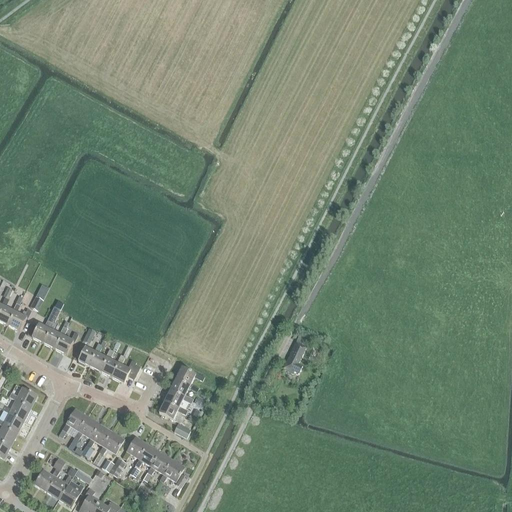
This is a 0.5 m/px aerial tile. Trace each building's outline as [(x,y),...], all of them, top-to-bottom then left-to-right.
[(7,301),(12,292),(7,289),(2,299),(5,300),(7,301)] [(0,315),(3,309),(5,309),(9,302),(7,301),(5,300),(1,307),(0,306),(0,315)] [(32,311),(37,314),(42,303),(37,300),(32,311)] [(60,312),(63,305),(58,302),(54,309),(60,312)] [(0,315),(0,324),(8,328),(15,314),(16,315),(20,308),(19,307),(16,306),(12,313),(5,309),(3,309),(0,315)] [(32,340),(43,346),(50,332),(52,333),(56,325),(54,325),(60,312),(54,309),(44,329),(39,326),(32,340)] [(15,314),(8,328),(19,334),(26,320),(27,321),(31,313),(27,311),(23,319),(16,315),(15,314)] [(43,346),(54,352),(61,338),(63,339),(67,331),(63,329),(59,336),(52,333),(50,332),(43,346)] [(81,344),(88,348),(95,334),(89,330),(81,344)] [(61,338),(54,352),(66,357),(73,344),(74,345),(78,337),(74,335),(70,342),(63,339),(61,338)] [(299,376),(302,368),(298,366),(306,350),(295,345),(283,371),(293,376),(294,374),(299,376)] [(78,363),(89,369),(96,355),(98,356),(102,348),(98,346),(94,354),(85,349),(78,363)] [(89,369),(100,375),(107,361),(109,362),(113,354),(109,351),(105,359),(98,356),(96,355),(89,369)] [(100,375),(112,380),(119,366),(121,367),(125,359),(120,357),(116,365),(109,362),(107,361),(100,375)] [(119,366),(112,380),(123,386),(127,379),(134,382),(140,370),(135,367),(136,365),(132,363),(127,371),(121,367),(119,366)] [(181,370),(176,381),(189,388),(190,386),(194,379),(202,384),(204,379),(196,375),(195,376),(181,370)] [(176,381),(170,392),(184,399),(185,397),(188,391),(196,395),(199,390),(190,386),(189,388),(176,381)] [(9,399),(15,403),(15,402),(30,410),(37,397),(22,390),(17,399),(11,395),(9,399)] [(170,392),(164,404),(178,411),(179,409),(183,402),(191,406),(193,402),(185,397),(184,399),(170,392)] [(197,398),(194,405),(203,409),(206,403),(197,398)] [(2,412),(8,415),(9,415),(24,423),(30,410),(15,402),(15,403),(11,411),(4,408),(2,411),(2,412)] [(178,411),(164,404),(159,415),(172,422),(177,413),(185,417),(187,413),(179,409),(178,411)] [(70,428),(78,434),(87,419),(75,411),(62,432),(66,435),(70,428)] [(198,420),(200,414),(195,411),(192,417),(198,420)] [(0,427),(2,428),(17,436),(24,423),(9,415),(8,415),(4,424),(0,421),(0,427)] [(82,436),(90,441),(99,427),(87,419),(78,434),(74,440),(78,442),(82,436)] [(94,444),(102,449),(103,449),(112,434),(99,427),(90,441),(86,447),(90,450),(94,444)] [(174,434),(186,441),(190,433),(177,427),(174,434)] [(0,443),(10,449),(17,436),(2,428),(0,431),(0,443)] [(103,449),(102,449),(99,455),(103,457),(106,451),(115,456),(124,442),(112,434),(103,449)] [(130,456),(138,462),(139,462),(148,447),(135,439),(122,460),(126,462),(130,456)] [(74,440),(68,450),(72,452),(78,442),(74,440)] [(0,443),(0,459),(3,462),(10,449),(0,443)] [(81,456),(88,461),(94,452),(86,447),(81,456)] [(142,464),(151,469),(160,455),(148,447),(139,462),(138,462),(135,468),(139,470),(142,464)] [(155,472),(163,477),(172,462),(160,455),(151,469),(147,475),(151,478),(155,472)] [(116,480),(126,465),(118,460),(114,466),(109,475),(108,475),(116,480)] [(101,470),(109,475),(114,466),(106,461),(101,470)] [(54,470),(60,473),(65,465),(60,462),(54,470)] [(163,477),(159,483),(163,485),(167,479),(175,484),(184,470),(172,462),(163,477)] [(72,481),(76,474),(70,469),(66,476),(68,477),(67,478),(68,479),(72,481)] [(138,472),(134,470),(130,476),(134,479),(138,472)] [(34,486),(46,494),(55,480),(59,474),(55,471),(52,477),(43,472),(34,486)] [(74,477),(79,481),(82,475),(77,472),(74,477)] [(147,484),(151,478),(147,475),(143,482),(147,484)] [(176,487),(181,490),(187,480),(182,477),(176,487)] [(46,494),(58,502),(68,487),(72,481),(68,479),(64,485),(55,480),(46,494)] [(68,487),(58,502),(71,510),(84,489),(80,487),(76,493),(68,487)] [(79,511),(94,511),(99,504),(91,499),(94,494),(89,491),(84,500),(86,501),(79,511)]
